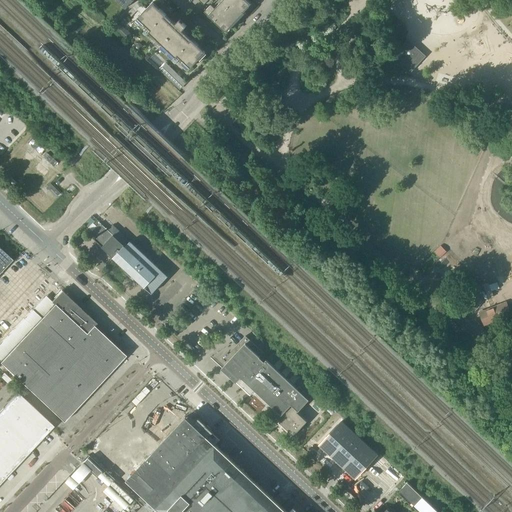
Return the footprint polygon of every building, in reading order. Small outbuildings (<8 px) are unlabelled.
[(117,0),(127,8),(128,6),(129,6),(131,4),(130,4),(134,0),(117,0)] [(232,0),(222,0),(221,2),(238,18),(244,12),(245,11),(232,0)] [(246,0),(232,0),(245,11),(250,6),(251,5),(246,0)] [(138,17),(151,30),(166,14),(160,9),(155,4),(153,2),(147,8),(138,17)] [(221,2),(215,9),(232,25),(238,18),(221,2)] [(232,25),(215,9),(211,5),(204,12),(226,31),(232,25)] [(176,57),(178,55),(193,40),(185,33),(183,31),(187,26),(180,20),(176,24),(173,22),(166,14),(151,30),(149,32),(176,57)] [(127,31),(119,23),(119,22),(113,28),(125,40),(131,33),(127,30),(127,31)] [(193,40),(178,55),(191,68),(200,58),(205,52),(204,51),(204,50),(199,45),(199,46),(193,40)] [(409,42),(401,50),(415,63),(423,55),(409,42)] [(159,70),(173,83),(180,76),(166,63),(159,70)] [(280,106),(282,95),(273,88),(262,92),(260,104),(270,111),(280,106)] [(28,144),(39,154),(42,150),(32,140),(28,144)] [(43,158),(54,167),(57,163),(46,154),(43,158)] [(102,248),(151,293),(151,294),(167,277),(144,255),(144,254),(132,243),(132,242),(131,241),(130,240),(129,239),(128,239),(128,238),(127,237),(126,237),(126,236),(125,236),(125,235),(124,235),(124,234),(123,234),(123,233),(122,233),(122,232),(121,232),(121,231),(120,231),(119,230),(118,229),(118,230),(116,228),(111,233),(100,223),(89,235),(102,248)] [(434,252),(440,258),(446,252),(440,246),(434,252)] [(0,248),(0,272),(12,260),(0,248)] [(0,361),(0,362),(16,378),(63,422),(126,355),(94,326),(96,323),(83,311),(85,309),(82,307),(81,308),(62,291),(51,302),(54,304),(0,361)] [(451,307),(481,334),(484,331),(469,316),(480,305),(469,296),(459,307),(455,303),(451,307)] [(506,303),(487,311),(480,313),(484,324),(510,314),(506,303)] [(235,354),(230,359),(222,368),(236,382),(238,380),(252,393),(255,390),(280,413),(276,417),(280,421),(279,422),(294,436),(307,421),(297,412),(294,409),(295,407),(299,411),(311,397),(303,390),(301,392),(266,360),(264,362),(260,357),(264,353),(246,336),(234,349),(236,351),(234,353),(235,354)] [(271,361),(277,356),(276,356),(273,352),(268,358),(271,361)] [(18,393),(0,411),(0,424),(11,435),(35,409),(18,393)] [(35,409),(11,435),(29,452),(53,426),(35,409)] [(216,445),(222,439),(192,411),(186,417),(166,438),(196,466),(215,445),(216,445)] [(319,445),(332,457),(343,467),(366,443),(354,432),(342,421),(334,429),(319,445)] [(0,424),(0,447),(11,435),(0,424)] [(11,435),(0,447),(0,472),(5,478),(29,452),(11,435)] [(126,480),(160,511),(245,511),(240,507),(232,500),(225,493),(218,486),(210,479),(203,472),(196,466),(166,438),(126,480)] [(378,454),(366,443),(343,467),(355,478),(378,454)] [(215,445),(196,466),(203,472),(223,451),(216,445),(215,445)] [(230,458),(223,451),(203,472),(210,479),(230,458)] [(84,462),(89,467),(99,476),(103,472),(88,458),(84,462)] [(237,465),(230,458),(210,479),(218,486),(237,465)] [(245,472),(237,465),(218,486),(225,493),(245,472)] [(252,479),(245,472),(225,493),(232,500),(252,479)] [(232,500),(240,507),(259,486),(252,479),(232,500)] [(108,486),(129,506),(134,500),(113,481),(108,486)] [(421,511),(437,511),(438,511),(407,482),(404,485),(405,485),(399,491),(409,500),(419,509),(421,511)] [(240,507),(245,511),(248,511),(267,492),(259,486),(240,507)] [(248,511),(261,511),(274,499),(267,492),(248,511)] [(261,511),(275,511),(281,506),(274,499),(261,511)]
